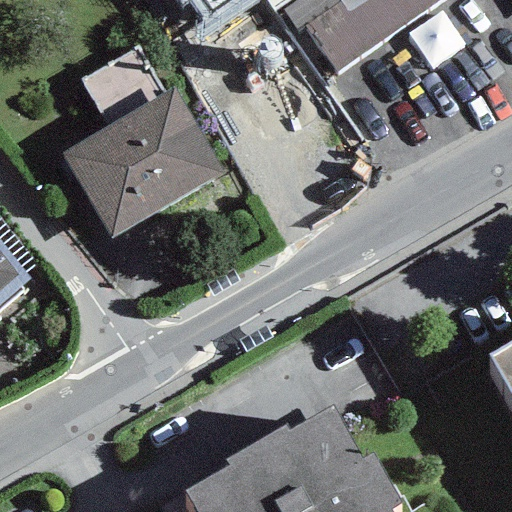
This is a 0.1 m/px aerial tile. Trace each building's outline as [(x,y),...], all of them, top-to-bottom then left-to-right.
[(344,0),(298,32),(331,80),(446,0),(344,0)] [(222,179),(169,95),(58,164),(111,248),(222,179)] [(0,341),(45,305),(0,251),(0,341)] [(511,379),(492,391),(511,424),(511,379)] [(385,511),(333,422),(186,506),(189,511),(385,511)]
